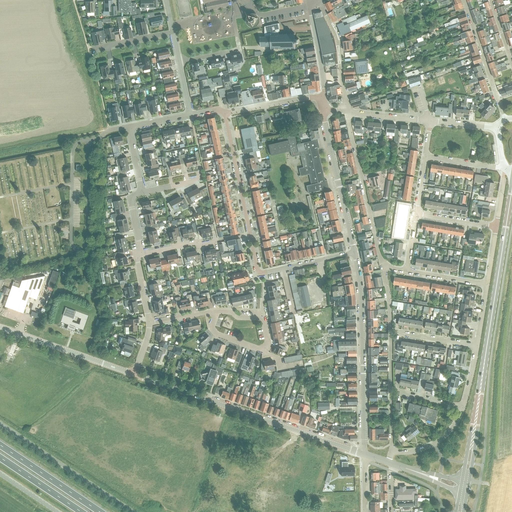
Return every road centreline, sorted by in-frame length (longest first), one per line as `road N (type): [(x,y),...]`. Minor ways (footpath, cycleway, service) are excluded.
road 1 (secondary): [(465,478),(511,186)]
road 2 (residential): [(224,113),(257,273),(353,253)]
road 3 (residential): [(364,454),(134,374)]
road 4 (residential): [(364,454),(353,253)]
road 5 (residential): [(391,451),(382,267)]
road 6 (residential): [(382,267),(346,111)]
road 7 (unclassified): [(133,511),(0,423)]
road 8 (residential): [(353,253),(323,111)]
road 9 (residential): [(134,374),(0,327)]
road 10 (residential): [(463,0),(505,118)]
